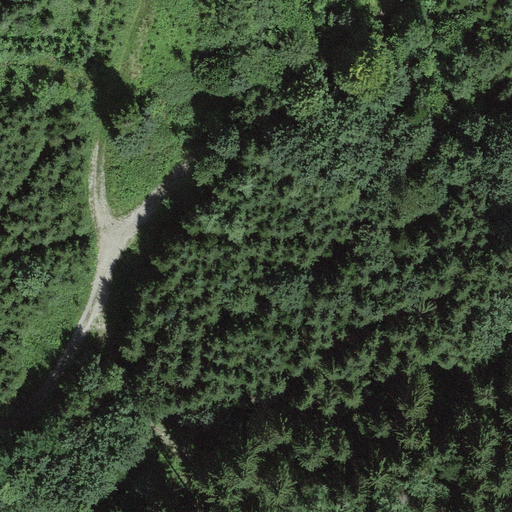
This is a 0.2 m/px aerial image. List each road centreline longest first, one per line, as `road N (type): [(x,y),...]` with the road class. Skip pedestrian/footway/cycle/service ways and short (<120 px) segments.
road 1 (track): [(100,138),(99,199),(110,252),(88,329),(44,402),(0,432)]
road 2 (track): [(248,122),(196,159),(110,252)]
